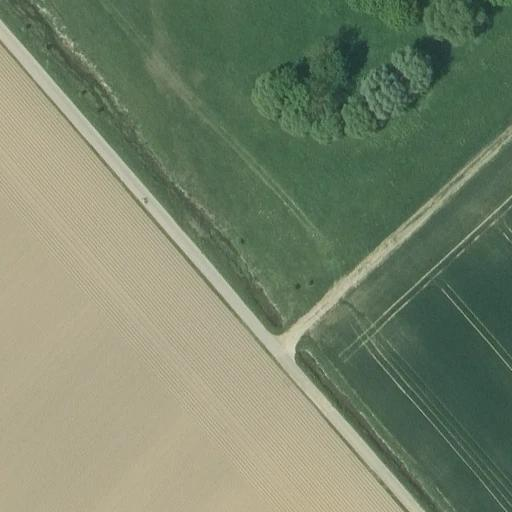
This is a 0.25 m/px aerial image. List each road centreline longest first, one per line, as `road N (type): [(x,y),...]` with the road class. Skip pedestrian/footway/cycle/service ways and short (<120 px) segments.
road 1 (track): [(416,511),(0,26)]
road 2 (track): [(281,353),(511,127)]
